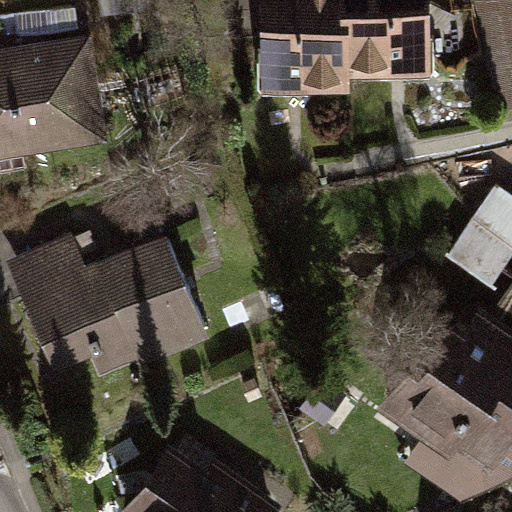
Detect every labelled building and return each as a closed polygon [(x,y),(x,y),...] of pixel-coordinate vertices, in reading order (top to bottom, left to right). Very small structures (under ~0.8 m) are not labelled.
[(263,0),(263,83),(346,84),(346,70),(426,70),(425,0),(263,0)] [(511,0),(482,0),(486,72),(511,70),(511,0)] [(90,34),(0,49),(0,150),(107,133),(90,34)] [(511,252),(511,189),(500,181),(452,251),(494,279),(511,252)] [(81,230),(20,258),(64,355),(108,335),(121,363),(215,319),(173,229),(97,264),(81,230)] [(466,302),(395,404),(484,465),(505,434),(511,439),(511,312),(502,327),(466,302)] [(181,455),(141,511),(262,511),(263,511),(181,455)]
